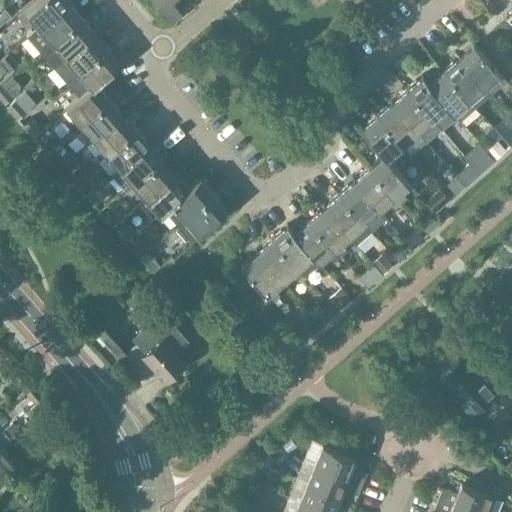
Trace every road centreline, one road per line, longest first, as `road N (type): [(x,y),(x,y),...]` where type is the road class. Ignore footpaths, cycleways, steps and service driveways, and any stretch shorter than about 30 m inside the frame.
road 1 (residential): [(162,51),(159,86),(264,202),(324,150),(337,105),(377,59),(447,0)]
road 2 (tertiary): [(137,511),(136,466),(107,411),(0,280)]
